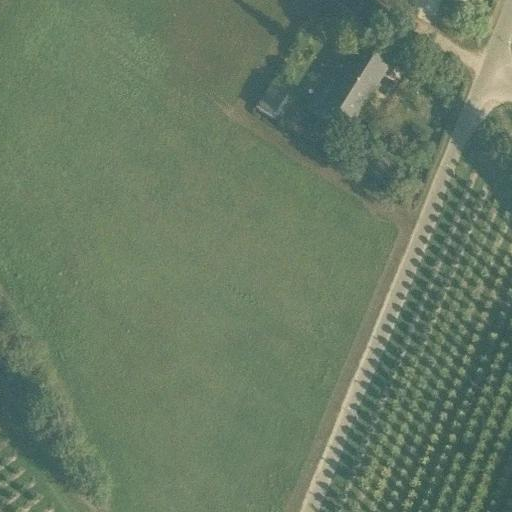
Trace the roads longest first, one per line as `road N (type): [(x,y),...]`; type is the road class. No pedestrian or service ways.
road 1 (unclassified): [(305,511),(486,73)]
road 2 (track): [(379,0),(486,73)]
